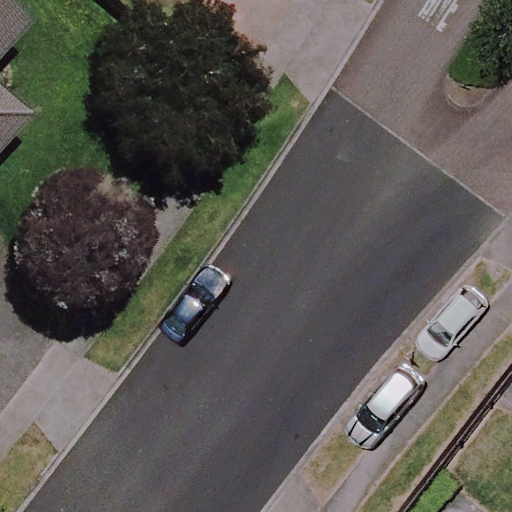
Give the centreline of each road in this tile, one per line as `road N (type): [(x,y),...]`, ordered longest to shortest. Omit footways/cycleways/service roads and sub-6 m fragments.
road 1 (residential): [(135,511),(359,232)]
road 2 (residential): [(359,232),(442,0)]
road 3 (residential): [(511,118),(359,232)]
